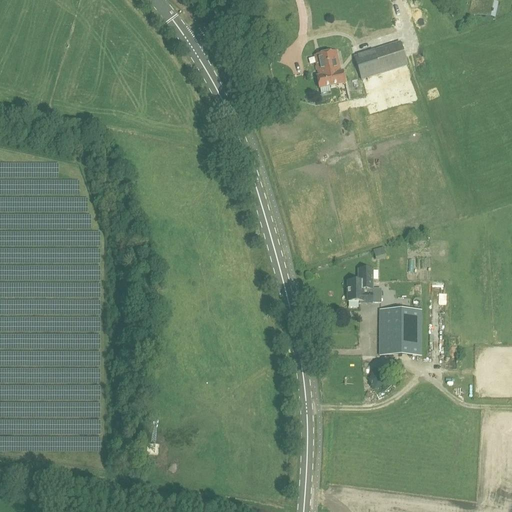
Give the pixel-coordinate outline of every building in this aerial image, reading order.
[(332,0),(344,44),(397,31),(388,0),(299,0),(301,8),(331,0),(332,0)] [(495,20),(498,5),(476,0),(472,0),(470,14),(495,20)] [(362,82),(408,67),(400,43),(354,57),(362,82)] [(336,52),(315,56),(319,77),(341,73),(336,52)] [(317,77),(319,89),(345,83),(343,72),(341,73),(317,77)] [(348,283),(348,285),(346,286),(346,291),(348,293),(348,302),(363,303),(363,304),(372,304),(380,304),(380,290),(372,290),(372,270),(359,270),(359,283),(348,283)] [(422,311),(380,310),(380,356),(421,356),(422,311)]
